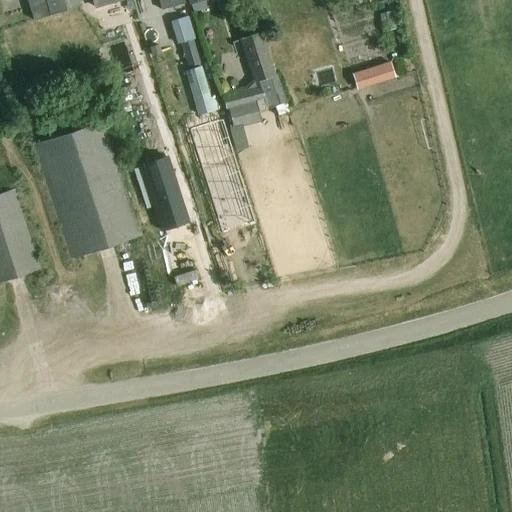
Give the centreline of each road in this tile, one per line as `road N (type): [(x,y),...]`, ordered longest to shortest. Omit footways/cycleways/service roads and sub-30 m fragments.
road 1 (track): [(415,0),(458,210),(436,265),(398,281),(83,337),(48,352),(9,407)]
road 2 (tertiary): [(0,409),(312,358),(511,301)]
